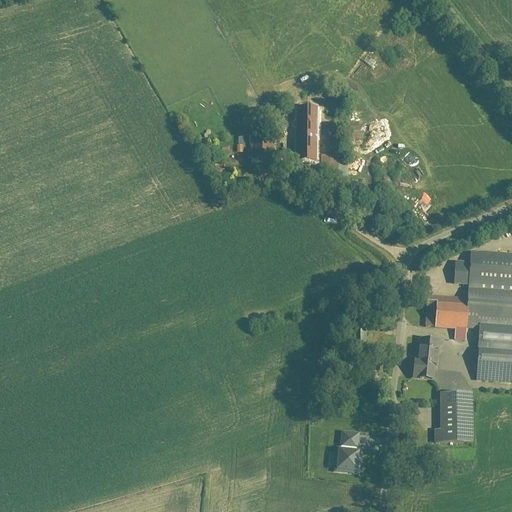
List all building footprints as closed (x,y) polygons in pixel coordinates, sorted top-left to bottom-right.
[(316,109),(292,109),(292,165),(316,165),(316,173),(336,173),(336,159),(316,159),(316,144),(331,144),(331,126),(316,126),(316,109)] [(272,134),(246,134),(246,159),(272,159),(272,134)] [(511,260),(474,258),(474,267),(455,266),(454,285),(472,286),(471,302),(439,300),(437,329),(456,330),(455,340),(467,340),(467,327),(511,329),(511,260)] [(364,329),(348,329),(348,347),(364,347),(364,329)] [(411,383),(435,384),(437,342),(418,341),(417,363),(413,362),(411,383)] [(511,352),(481,351),(479,383),(511,385),(511,352)] [(476,396),(440,396),(440,446),(477,446),(476,396)] [(356,475),(358,453),(335,451),(333,473),(356,475)]
